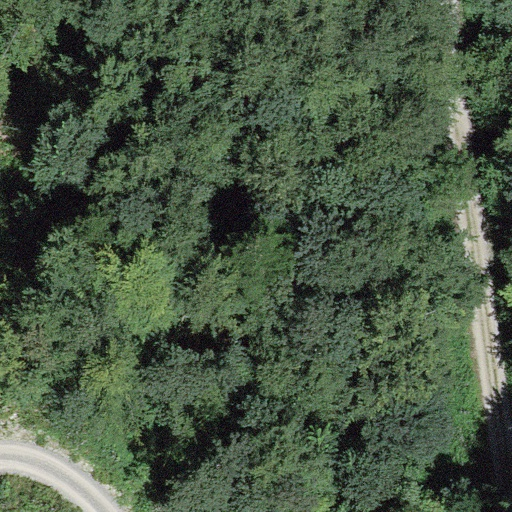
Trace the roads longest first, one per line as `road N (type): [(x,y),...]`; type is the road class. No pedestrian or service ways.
road 1 (track): [(441,0),(509,511)]
road 2 (track): [(112,511),(89,477),(21,456),(0,458)]
